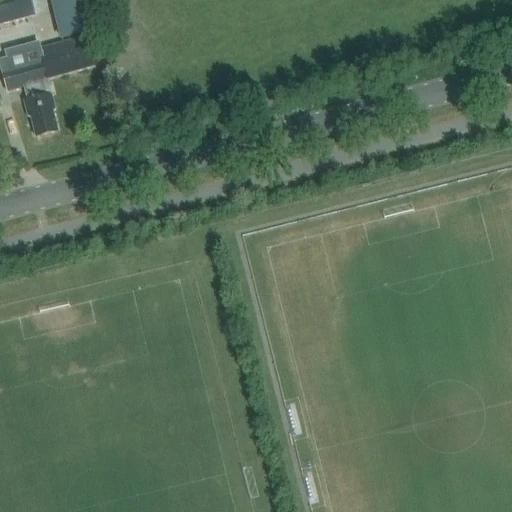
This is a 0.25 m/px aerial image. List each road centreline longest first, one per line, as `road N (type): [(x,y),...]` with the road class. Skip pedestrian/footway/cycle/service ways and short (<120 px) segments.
road 1 (unclassified): [(0,245),(511,109)]
road 2 (tertiary): [(0,208),(511,76)]
